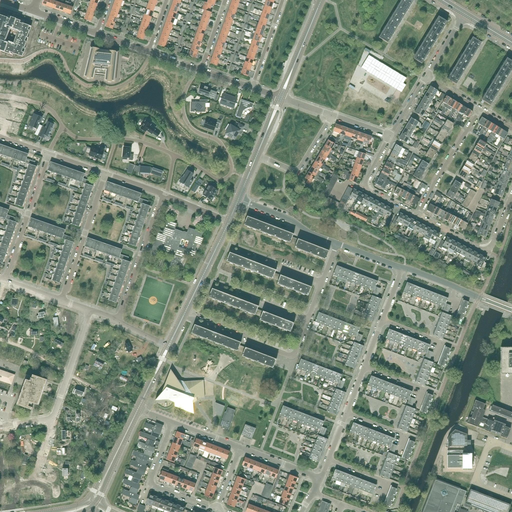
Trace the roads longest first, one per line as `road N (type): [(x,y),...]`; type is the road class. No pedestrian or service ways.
road 1 (residential): [(214,509),(148,483),(173,421)]
road 2 (residential): [(105,173),(74,263),(75,305)]
road 3 (residential): [(117,321),(162,193)]
road 4 (residential): [(511,193),(487,246),(417,216)]
road 5 (residential): [(5,280),(48,154)]
road 6 (residential): [(417,216),(360,186),(389,133)]
road 7 (residential): [(479,109),(417,216)]
